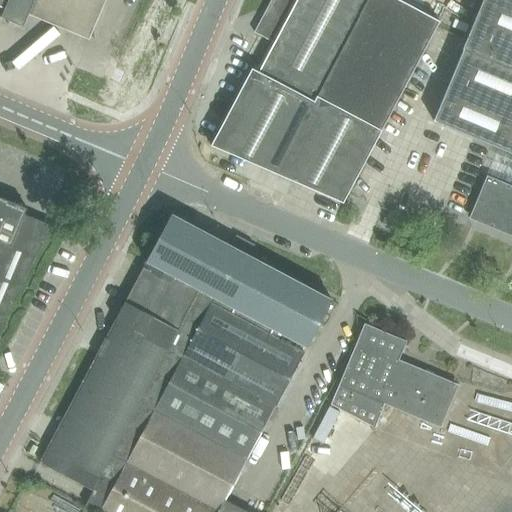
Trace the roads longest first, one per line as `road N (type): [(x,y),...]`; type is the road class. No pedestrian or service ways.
road 1 (unclassified): [(511,317),(142,168)]
road 2 (tertiary): [(0,442),(142,168)]
road 3 (tertiary): [(142,168),(216,0)]
road 4 (tertiary): [(142,168),(0,108)]
